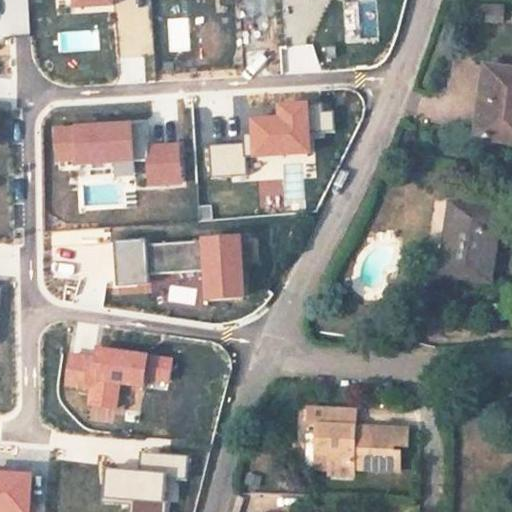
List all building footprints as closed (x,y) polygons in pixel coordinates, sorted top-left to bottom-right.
[(487,5),(488,23),(506,22),(505,4),(487,5)] [(505,136),(511,75),(511,63),(480,58),(470,131),(505,136)] [(243,135),(243,144),(209,146),(211,178),(248,176),(246,158),(311,154),(310,134),(336,133),(335,112),(323,112),(322,104),(280,107),(281,120),(253,121),(254,134),(243,135)] [(133,139),(148,138),(147,125),(132,126),(133,139)] [(133,139),(132,126),(56,131),(58,161),(79,159),(79,165),(114,162),(134,161),(149,160),(150,185),(181,183),(179,147),(149,149),(148,138),(133,139)] [(134,161),(114,162),(115,177),(135,176),(134,161)] [(489,284),(497,209),(447,202),(438,277),(489,284)] [(240,239),(147,245),(147,240),(115,242),(118,287),(150,285),(149,275),(207,271),(209,301),(244,298),(240,239)] [(102,351),(101,361),(96,360),(71,356),(66,385),(92,389),(90,405),(115,409),(119,384),(144,387),(145,379),(169,382),(172,362),(102,351)] [(326,482),(349,482),(349,476),(350,475),(395,475),(395,462),(386,462),(386,456),(400,455),(399,435),(357,436),(358,445),(348,446),(348,418),(303,418),(303,435),(311,435),(312,453),(301,453),(302,477),(326,477),(326,482)] [(149,474),(151,454),(140,453),(139,473),(149,474)] [(151,454),(149,474),(139,473),(104,470),(103,482),(108,482),(107,498),(137,501),(135,511),(166,511),(170,480),(187,482),(189,457),(151,454)] [(0,475),(0,511),(33,511),(34,506),(29,505),(31,478),(0,475)]
